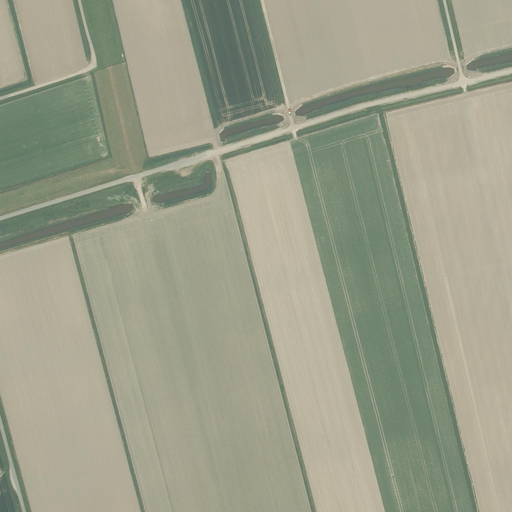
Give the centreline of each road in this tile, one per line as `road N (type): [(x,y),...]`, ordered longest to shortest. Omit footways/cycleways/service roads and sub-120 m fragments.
road 1 (unclassified): [(0,218),(347,111),(511,71)]
road 2 (track): [(292,127),(387,511)]
road 3 (track): [(0,98),(86,68),(77,0)]
